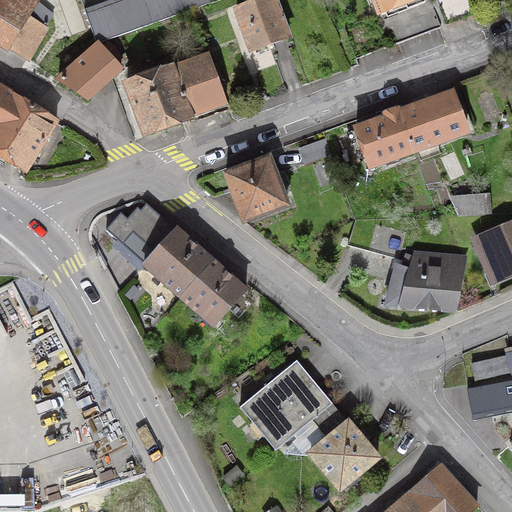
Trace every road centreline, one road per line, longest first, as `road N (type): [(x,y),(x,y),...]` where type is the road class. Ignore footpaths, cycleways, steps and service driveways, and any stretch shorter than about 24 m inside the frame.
road 1 (residential): [(511,39),(140,178)]
road 2 (primary): [(193,511),(63,270),(23,221)]
road 3 (residential): [(140,178),(390,376)]
road 4 (residential): [(390,376),(511,510)]
road 5 (residential): [(0,79),(121,156),(140,178)]
road 6 (residential): [(390,376),(511,317)]
road 7 (residential): [(140,178),(23,221)]
